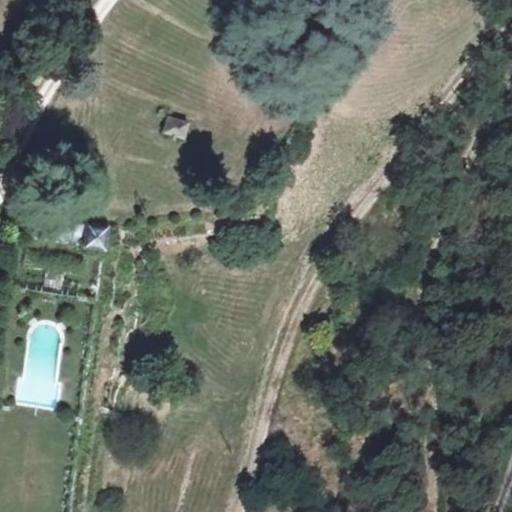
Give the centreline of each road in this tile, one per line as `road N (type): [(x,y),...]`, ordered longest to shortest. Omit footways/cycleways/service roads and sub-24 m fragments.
road 1 (track): [(240,511),(292,327),(362,210),(452,101),(511,8)]
road 2 (track): [(511,86),(478,138),(438,270),(434,511)]
